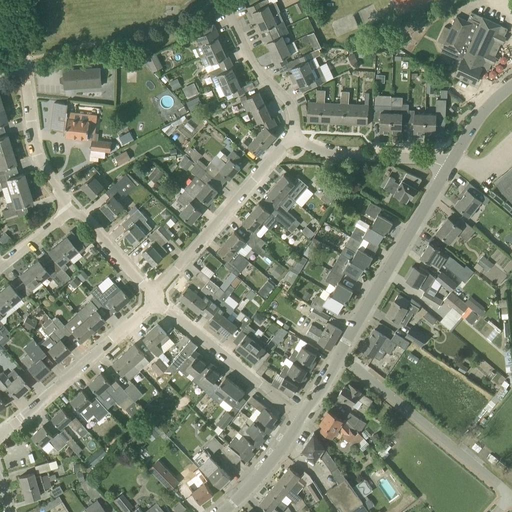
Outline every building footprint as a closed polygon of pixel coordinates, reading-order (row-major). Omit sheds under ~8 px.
[(257,22),(279,12),(280,11),(276,1),(268,5),(265,0),(263,0),(248,7),(251,13),(253,12),(257,22)] [(279,12),(257,22),(262,31),(260,32),(262,38),(286,27),(279,12)] [(456,16),(443,44),(458,50),(456,56),(462,59),(455,75),(474,84),(481,68),(488,71),(492,63),(490,63),(493,56),(495,57),(501,43),(499,42),(502,36),(504,37),(508,29),(471,12),(467,21),(456,16)] [(287,45),(282,35),(288,32),(286,27),(262,38),(265,43),(267,42),(271,52),(287,45)] [(220,37),(217,31),(206,36),(204,33),(195,37),(204,56),(201,57),(222,47),(218,38),(220,37)] [(315,50),(321,47),(314,31),(307,34),(315,50)] [(276,68),(288,63),(285,57),(291,54),(287,45),(271,52),(276,61),(274,62),(276,68)] [(227,57),(222,47),(201,57),(205,67),(206,67),(209,72),(208,72),(231,62),(229,56),(227,57)] [(292,79),(312,70),(320,66),(316,57),(313,58),(310,52),(298,58),(300,64),(291,68),(294,72),(289,74),(292,79)] [(156,53),(147,58),(151,66),(160,62),(156,53)] [(354,53),(348,56),(352,65),(358,62),(354,53)] [(215,87),(236,78),(232,68),(234,67),(231,62),(208,72),(215,87)] [(324,82),(321,76),(324,75),(320,66),(312,70),(292,79),(294,84),(298,82),(300,86),(301,86),(304,91),(324,82)] [(65,89),(101,86),(100,68),(63,71),(64,77),(62,79),(62,81),(64,82),(65,89)] [(376,74),(375,83),(384,83),(384,75),(376,74)] [(241,87),(236,78),(215,87),(220,97),(225,94),(228,100),(245,92),(243,86),(241,87)] [(193,82),(181,87),(187,98),(198,92),(193,82)] [(265,104),(259,92),(247,98),(246,96),(240,99),(247,112),(252,110),(265,104)] [(408,110),(408,104),(402,104),(402,97),(391,97),(391,105),(390,132),(402,132),(402,122),(408,123),(408,110)] [(192,100),(186,102),(191,112),(196,109),(192,100)] [(68,104),(54,102),(51,130),(66,132),(66,137),(87,140),(89,121),(66,118),(67,111),(68,104)] [(319,123),(320,103),(317,102),(308,102),(307,122),(319,123)] [(331,123),(332,103),(324,103),(320,103),(319,123),(331,123)] [(343,124),(344,104),(341,103),(332,103),(331,123),(343,124)] [(272,119),(265,104),(252,110),(258,123),(259,122),(262,130),(273,139),(276,135),(275,133),(279,129),(274,118),(272,119)] [(355,125),(356,104),(348,104),(344,104),(343,124),(355,125)] [(368,125),(369,105),(364,105),(356,104),(355,125),(368,125)] [(390,132),(391,105),(374,105),(374,121),(380,122),(379,132),(390,132)] [(424,133),(425,114),(414,113),(414,110),(408,110),(408,123),(414,123),(413,133),(424,133)] [(436,134),(436,114),(425,114),(424,133),(436,134)] [(171,124),(161,129),(167,134),(169,136),(176,128),(175,127),(171,124)] [(258,155),(273,139),(262,130),(250,144),(245,140),(242,143),(247,148),(248,146),(258,155)] [(0,152),(11,149),(6,135),(0,136),(0,152)] [(126,136),(117,140),(118,141),(121,148),(129,143),(126,136)] [(92,140),(91,150),(90,156),(105,158),(105,152),(110,152),(111,141),(94,140),(92,139),(92,140)] [(237,145),(234,148),(237,151),(236,153),(241,157),(245,152),(237,145)] [(11,149),(0,152),(0,174),(5,173),(3,167),(15,163),(17,162),(18,160),(17,156),(14,154),(13,155),(11,149)] [(190,155),(196,161),(202,155),(196,149),(190,155)] [(127,150),(115,156),(119,164),(131,158),(127,150)] [(236,153),(233,151),(228,157),(224,154),(220,150),(211,161),(204,169),(214,177),(220,170),(230,179),(240,168),(235,163),(241,157),(236,153)] [(185,155),(178,163),(187,170),(188,168),(194,162),(185,155)] [(204,169),(197,163),(190,170),(206,184),(203,188),(198,184),(192,190),(188,186),(185,190),(194,198),(197,195),(208,204),(214,197),(213,196),(217,191),(211,185),(216,180),(213,178),(214,177),(204,169)] [(92,197),(103,187),(95,178),(100,174),(93,166),(83,176),(87,180),(81,185),(92,197)] [(511,202),(511,166),(495,181),(511,202)] [(156,167),(148,177),(155,183),(164,173),(156,167)] [(416,188),(422,179),(407,172),(402,180),(398,188),(392,184),(395,179),(390,176),(384,188),(394,194),(406,201),(410,195),(412,197),(413,195),(414,195),(416,192),(415,190),(416,188)] [(7,179),(5,173),(0,174),(0,183),(1,188),(7,186),(9,194),(27,188),(23,174),(7,179)] [(295,183),(284,174),(275,184),(286,193),(290,188),(293,191),(297,186),(302,191),(306,186),(299,179),(295,183)] [(485,204),(489,199),(469,182),(462,191),(464,194),(455,205),(468,216),(480,201),(485,204)] [(111,218),(123,207),(116,199),(124,193),(115,183),(106,192),(110,198),(101,206),(111,218)] [(289,195),(286,193),(275,184),(267,194),(278,203),(274,208),(296,228),(300,223),(296,219),(286,210),(280,205),(284,200),(289,195)] [(328,205),(340,191),(332,184),(321,198),(328,205)] [(194,198),(185,190),(180,186),(178,189),(182,193),(177,199),(186,206),(180,213),(192,223),(201,212),(190,202),(194,198)] [(4,218),(18,214),(16,207),(32,202),(27,188),(9,194),(11,201),(6,203),(8,209),(2,211),(4,218)] [(386,234),(393,222),(378,214),(382,208),(371,202),(365,212),(375,218),(371,225),(370,224),(369,225),(386,234)] [(259,203),(251,213),(261,222),(264,224),(268,219),(272,215),(288,228),(292,232),(296,228),(274,208),(270,212),(259,203)] [(134,244),(145,234),(139,227),(147,219),(138,209),(129,217),(135,222),(124,232),(134,244)] [(257,243),(261,238),(256,234),(260,229),(257,227),(261,222),(251,213),(242,222),(253,232),(249,236),(257,243)] [(461,229),(470,237),(475,230),(459,217),(454,223),(448,218),(436,232),(450,243),(461,229)] [(165,242),(171,236),(161,225),(150,236),(155,241),(151,244),(142,253),(153,265),(163,256),(162,256),(167,251),(160,244),(164,240),(165,242)] [(386,234),(369,225),(365,232),(356,227),(350,236),(362,243),(365,238),(377,245),(384,233),(386,234)] [(245,241),(234,231),(226,241),(236,251),(241,246),(243,248),(247,243),(253,248),(263,257),(267,252),(257,243),(249,236),(245,241)] [(0,237),(0,241),(4,245),(5,243),(8,239),(2,234),(0,237)] [(67,238),(66,236),(57,244),(68,258),(78,250),(80,253),(85,248),(77,238),(72,241),(68,237),(67,238)] [(314,236),(309,245),(317,250),(322,241),(314,236)] [(366,268),(373,256),(358,248),(362,243),(350,236),(345,246),(355,253),(351,260),(350,259),(349,259),(366,268)] [(261,238),(257,243),(261,247),(265,242),(261,238)] [(232,272),(237,276),(239,273),(240,271),(236,267),(244,257),(236,251),(226,241),(217,251),(228,260),(224,265),(232,272)] [(464,266),(449,256),(429,243),(420,257),(430,264),(431,264),(439,269),(444,261),(448,263),(446,266),(458,276),(464,266)] [(64,282),(70,277),(64,270),(68,267),(63,262),(68,258),(57,244),(48,251),(49,253),(48,254),(52,258),(48,262),(62,280),(64,282)] [(299,272),(307,259),(302,255),(298,261),(298,262),(296,261),(290,268),(299,272)] [(483,268),(485,269),(491,262),(482,255),(477,263),(483,268)] [(366,268),(349,259),(345,266),(336,261),(331,271),(342,277),(345,272),(357,279),(364,268),(366,269),(366,268)] [(39,262),(37,260),(28,267),(40,281),(49,274),(51,277),(51,276),(57,284),(62,280),(48,262),(44,265),(40,261),(39,262)] [(27,296),(33,291),(33,292),(42,285),(40,281),(28,267),(19,275),(20,277),(19,277),(23,282),(19,286),(27,296)] [(420,267),(418,269),(415,267),(414,268),(411,267),(408,273),(410,274),(407,280),(418,287),(425,291),(434,277),(427,271),(420,267)] [(82,270),(76,276),(82,282),(88,277),(82,270)] [(210,278),(200,270),(197,275),(196,275),(179,297),(189,305),(204,286),(209,279),(210,278)] [(330,293),(346,302),(353,290),(339,282),(342,277),(331,271),(330,271),(327,277),(325,281),(335,287),(331,294),(330,293)] [(232,272),(224,282),(228,286),(237,276),(232,272)] [(436,279),(446,287),(451,291),(455,286),(457,284),(442,272),(441,274),(436,279)] [(224,300),(235,288),(241,280),(240,278),(237,276),(228,286),(219,298),(205,315),(209,319),(208,321),(218,329),(227,318),(227,317),(234,308),(224,300)] [(75,277),(69,282),(74,288),(80,283),(75,277)] [(219,287),(209,279),(204,286),(189,305),(199,313),(200,312),(205,315),(219,298),(228,286),(224,282),(219,287)] [(90,291),(94,296),(102,305),(108,300),(116,309),(128,299),(120,289),(119,289),(114,282),(102,292),(96,286),(94,288),(90,291)] [(0,290),(0,291),(11,305),(20,298),(22,300),(27,296),(19,286),(15,289),(11,284),(10,285),(9,284),(0,290)] [(251,290),(246,296),(251,300),(256,294),(251,290)] [(0,318),(4,315),(2,313),(11,305),(0,291),(0,318)] [(425,291),(421,297),(438,308),(442,301),(434,296),(425,291)] [(461,315),(469,306),(463,302),(451,291),(442,301),(450,308),(452,307),(461,315)] [(346,303),(346,302),(330,293),(325,300),(316,295),(310,306),(314,308),(321,312),(325,306),(337,313),(344,302),(346,303)] [(415,313),(419,307),(410,301),(398,294),(386,315),(398,322),(399,321),(405,325),(412,311),(415,313)] [(84,321),(92,330),(104,320),(96,310),(102,305),(94,296),(85,304),(92,313),(84,321)] [(321,312),(314,308),(309,316),(315,319),(316,316),(326,322),(329,316),(321,312)] [(243,327),(250,318),(241,311),(232,322),(227,318),(218,329),(228,337),(239,324),(243,327)] [(253,319),(260,322),(262,317),(255,314),(253,319)] [(26,317),(22,325),(28,329),(33,320),(26,317)] [(52,321),(66,337),(71,333),(57,317),(52,321)] [(48,336),(38,345),(45,352),(48,350),(58,361),(70,351),(62,342),(66,337),(52,321),(50,318),(42,325),(45,328),(43,330),(48,336)] [(80,341),(92,330),(84,321),(72,331),(80,341)] [(145,342),(159,358),(163,362),(167,358),(162,352),(163,352),(159,347),(170,338),(166,334),(167,334),(157,323),(146,333),(150,338),(145,342)] [(331,349),(341,331),(329,323),(324,332),(311,325),(306,334),(318,341),(318,342),(331,349)] [(421,346),(427,336),(411,326),(405,335),(421,346)] [(246,334),(235,348),(245,355),(259,338),(254,334),(246,328),(244,327),(242,330),(246,334)] [(277,344),(288,331),(287,330),(282,328),(281,327),(271,339),(277,344)] [(391,340),(374,330),(362,350),(373,357),(374,356),(380,360),(385,351),(389,353),(395,344),(405,349),(409,342),(395,333),(391,340)] [(3,336),(0,338),(0,343),(2,346),(10,339),(7,336),(5,334),(3,336)] [(259,338),(245,355),(255,363),(265,349),(262,346),(265,343),(259,338)] [(174,374),(178,369),(191,354),(198,346),(190,340),(168,367),(168,368),(174,374)] [(45,352),(38,345),(38,344),(27,353),(20,360),(28,368),(27,368),(37,379),(49,369),(39,358),(45,353),(45,352)] [(139,371),(140,371),(150,362),(144,355),(145,355),(135,344),(124,353),(139,371)] [(316,354),(302,346),(299,352),(294,349),(288,359),(293,362),(307,370),(310,372),(316,362),(313,360),(316,354)] [(129,380),(139,371),(124,353),(113,363),(123,374),(124,374),(129,380)] [(195,358),(191,354),(178,369),(187,376),(191,372),(196,376),(204,365),(206,363),(201,359),(203,356),(199,353),(195,358)] [(159,358),(151,365),(160,375),(168,368),(168,367),(163,362),(159,358)] [(307,370),(293,362),(290,367),(285,364),(279,375),(296,384),(299,379),(304,382),(307,377),(304,375),(307,370)] [(261,376),(268,367),(263,363),(256,372),(261,376)] [(214,370),(216,367),(212,364),(209,369),(204,365),(196,376),(193,380),(201,387),(204,383),(209,386),(205,391),(213,381),(219,374),(214,370)] [(18,375),(13,370),(6,376),(3,372),(0,375),(0,389),(1,391),(6,387),(16,398),(29,386),(19,375),(18,375)] [(111,383),(101,373),(90,384),(104,400),(110,394),(120,405),(129,396),(124,390),(120,385),(115,389),(110,384),(111,383)] [(296,384),(279,375),(284,378),(281,382),(274,378),(271,384),(280,390),(281,388),(292,395),(295,390),(299,392),(301,387),(296,384)] [(224,398),(235,384),(225,377),(218,385),(213,381),(205,391),(210,396),(215,390),(224,398)] [(124,390),(129,396),(133,399),(134,401),(143,394),(133,382),(130,384),(124,390)] [(234,406),(245,392),(235,384),(224,398),(234,406)] [(350,389),(345,386),(338,396),(352,405),(358,409),(362,402),(368,407),(373,400),(360,392),(361,392),(352,386),(350,389)] [(91,401),(82,390),(71,401),(80,411),(84,415),(90,410),(99,420),(109,411),(96,397),(91,401)] [(256,408),(261,411),(253,421),(266,432),(269,434),(276,425),(273,423),(277,418),(270,412),(271,411),(252,396),(248,401),(256,408)] [(72,418),(63,408),(52,418),(61,428),(68,422),(75,430),(82,424),(75,415),(72,418)] [(223,428),(233,416),(227,411),(217,423),(223,428)] [(343,421),(328,411),(320,423),(324,426),(320,431),(331,438),(339,427),(345,433),(343,435),(348,442),(349,441),(355,446),(357,444),(363,438),(358,432),(355,435),(350,429),(349,429),(342,421),(343,421)] [(358,432),(365,422),(350,412),(346,419),(358,432)] [(258,448),(265,439),(262,436),(266,432),(253,421),(249,418),(238,432),(255,445),(257,447),(258,448)] [(143,432),(152,441),(161,431),(152,422),(143,432)] [(58,451),(67,443),(59,434),(57,432),(53,436),(43,426),(32,436),(41,446),(49,439),(50,441),(50,442),(58,451)] [(59,434),(67,443),(68,443),(71,446),(77,453),(82,449),(76,442),(64,429),(59,434)] [(238,432),(228,445),(247,461),(254,452),(252,450),(255,446),(257,447),(255,445),(238,432)] [(353,509),(355,511),(367,511),(369,511),(363,503),(363,502),(361,499),(352,487),(314,433),(314,432),(301,450),(305,453),(304,455),(315,462),(319,455),(339,482),(326,491),(340,511),(354,511),(353,510),(353,509)] [(377,433),(370,437),(373,443),(381,440),(377,433)] [(213,436),(205,444),(213,452),(221,444),(213,436)] [(247,461),(228,445),(227,444),(221,451),(222,452),(228,458),(235,465),(241,460),(245,464),(247,461)] [(88,466),(103,457),(99,449),(83,459),(88,466)] [(220,487),(231,478),(204,450),(194,460),(220,487)] [(360,458),(365,455),(361,450),(356,453),(360,458)] [(36,474),(50,470),(48,462),(34,466),(36,474)] [(301,497),(297,494),(307,482),(300,475),(289,467),(279,479),(301,497)] [(180,487),(198,474),(193,468),(176,480),(180,487)] [(34,477),(33,473),(19,477),(22,488),(49,481),(48,476),(48,475),(41,477),(40,475),(34,477)] [(200,504),(213,494),(205,483),(199,476),(194,480),(199,487),(192,492),(200,504)] [(301,497),(279,479),(269,491),(287,506),(287,505),(280,500),(286,494),(297,503),(301,497)] [(372,491),(364,479),(352,487),(361,499),(364,496),(372,491)] [(25,500),(40,496),(38,492),(44,490),(44,489),(51,487),(49,481),(22,488),(25,500)] [(316,500),(322,497),(313,481),(307,485),(316,500)] [(52,498),(63,492),(59,485),(48,491),(52,498)] [(281,511),(287,506),(269,491),(259,503),(269,511),(281,511)] [(112,500),(121,511),(126,511),(133,507),(122,493),(112,500)] [(88,511),(105,511),(96,500),(85,508),(88,511)] [(172,508),(176,511),(181,511),(185,508),(179,501),(172,508)]
